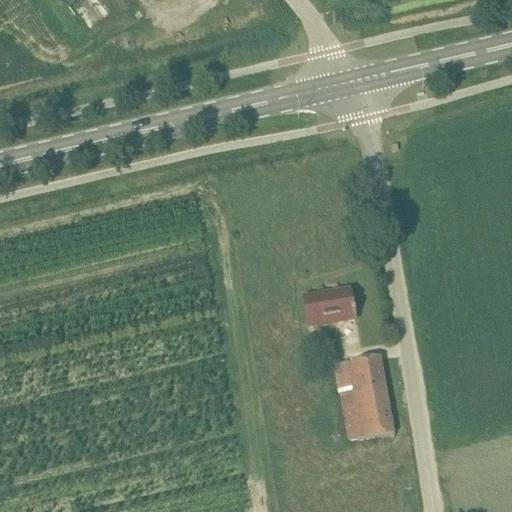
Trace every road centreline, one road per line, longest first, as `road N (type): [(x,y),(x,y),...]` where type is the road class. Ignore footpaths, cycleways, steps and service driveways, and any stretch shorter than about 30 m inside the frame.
road 1 (unclassified): [(437,511),(374,146),(342,84)]
road 2 (primary): [(342,84),(0,166)]
road 3 (primary): [(511,45),(342,84)]
